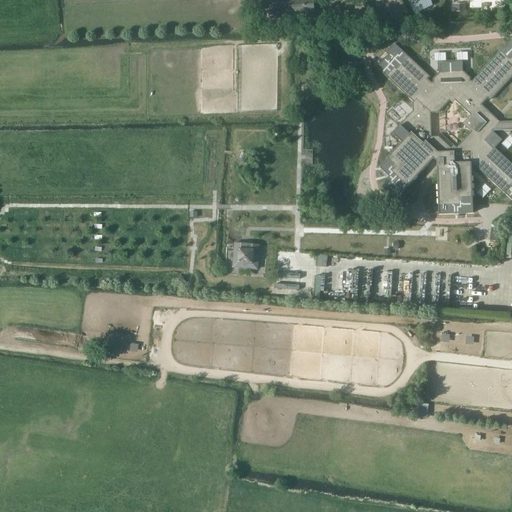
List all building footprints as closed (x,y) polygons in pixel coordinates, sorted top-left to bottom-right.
[(284,0),(286,17),(314,15),(312,0),(284,0)] [(408,0),(415,14),(432,6),(429,0),(408,0)] [(454,4),(453,12),(464,12),(464,5),(454,4)] [(268,20),(280,19),(279,5),(267,6),(268,20)] [(511,122),(501,122),(498,120),(492,114),(481,104),(488,97),(491,99),(511,75),(511,53),(509,51),(506,55),(501,51),(473,81),(470,81),(470,77),(463,71),(440,71),(434,78),(434,82),(431,82),(422,73),(424,71),(409,57),(403,64),(398,60),(392,66),(394,68),(387,76),(414,102),(413,103),(414,112),(400,126),(410,135),(388,158),(394,164),(392,167),(395,170),(393,172),(390,169),(389,170),(407,187),(434,158),(435,160),(438,160),(439,206),(464,204),(460,204),(460,201),(464,201),(464,197),(472,197),(471,165),(475,164),(506,192),(510,188),(511,190),(511,164),(492,145),(493,144),(485,137),(492,129),(511,128),(511,122)] [(260,173),(264,166),(257,162),(254,169),(256,170),(260,173)] [(500,229),(491,227),(489,240),(498,241),(500,229)] [(248,244),(235,243),(233,267),(258,269),(259,245),(253,245),(248,244)] [(450,332),(449,339),(467,341),(468,334),(450,332)]
